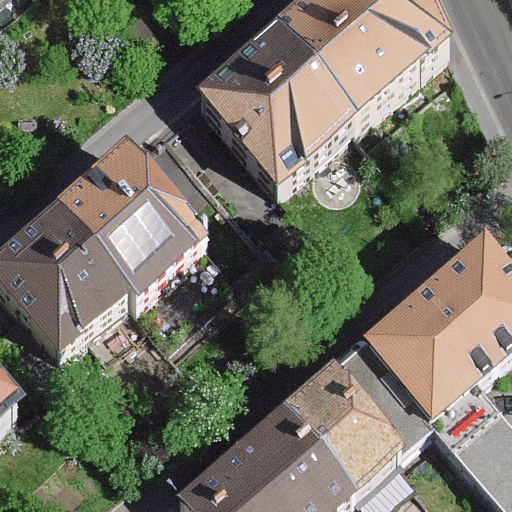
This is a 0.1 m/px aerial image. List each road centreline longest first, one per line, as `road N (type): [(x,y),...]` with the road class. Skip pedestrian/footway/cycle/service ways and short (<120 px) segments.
road 1 (residential): [(155,511),(511,218)]
road 2 (residential): [(307,0),(0,254)]
